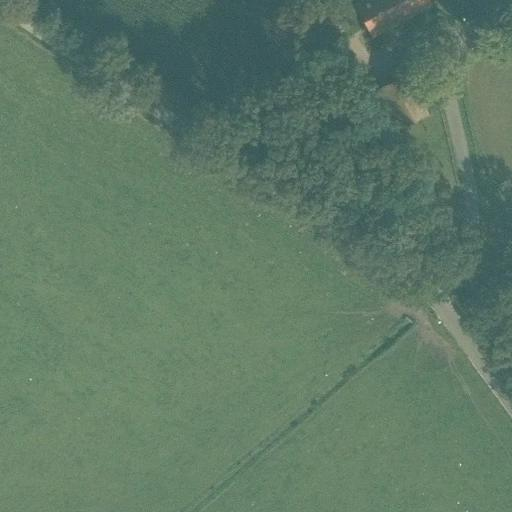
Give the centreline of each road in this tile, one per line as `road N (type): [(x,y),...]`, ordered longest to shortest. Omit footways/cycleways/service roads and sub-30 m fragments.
road 1 (unclassified): [(0,6),(398,264),(437,301)]
road 2 (unclassified): [(511,6),(461,33),(439,60),(471,210),(458,272),(437,301)]
road 3 (unclassified): [(437,301),(511,406)]
